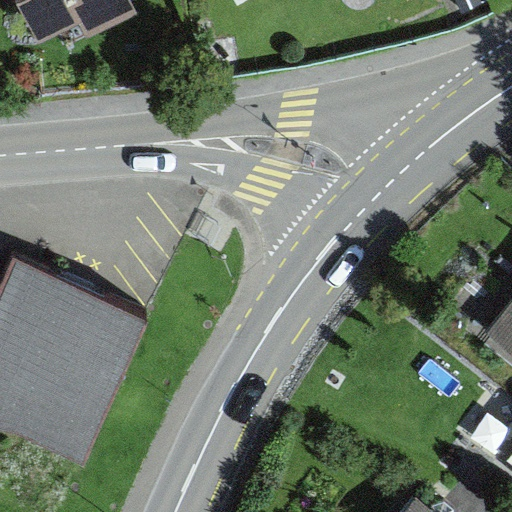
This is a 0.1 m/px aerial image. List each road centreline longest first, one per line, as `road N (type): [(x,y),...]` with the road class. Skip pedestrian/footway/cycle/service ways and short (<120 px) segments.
road 1 (secondary): [(174,511),(279,311),(391,180)]
road 2 (unclassified): [(0,157),(146,145),(289,153),(391,180)]
road 3 (secondary): [(391,180),(511,87)]
